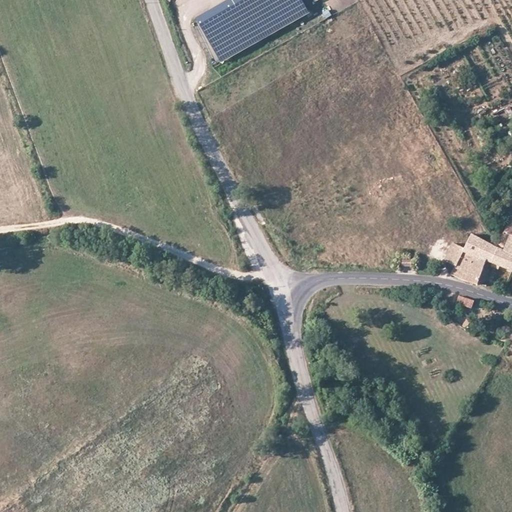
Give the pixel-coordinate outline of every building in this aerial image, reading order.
[(303,0),(239,0),(201,22),(225,64),(311,14),(303,0)] [(468,194),(459,198),(463,205),(471,201),(468,194)] [(511,221),(498,249),(511,255),(511,221)] [(511,255),(498,249),(474,236),(466,251),(464,255),(475,259),(487,263),(493,265),(511,271),(511,255)] [(466,251),(453,244),(444,261),(457,267),(464,255),(466,251)] [(457,267),(452,277),(466,283),(475,259),(464,255),(457,267)] [(475,259),(466,283),(477,287),(487,263),(475,259)] [(473,308),(475,302),(460,297),(458,303),(473,308)]
